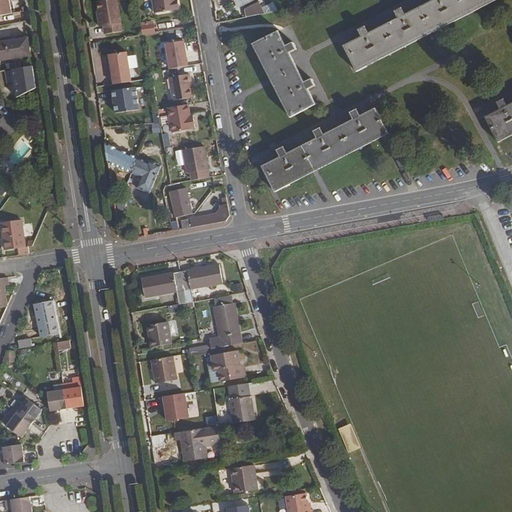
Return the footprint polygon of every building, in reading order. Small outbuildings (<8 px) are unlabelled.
[(0,0),(0,15),(12,13),(8,0),(0,0)] [(116,0),(106,0),(99,1),(101,11),(102,17),(98,18),(100,27),(104,27),(105,35),(122,32),(116,0)] [(153,0),(155,13),(179,9),(177,0),(153,0)] [(368,66),(366,63),(490,0),(440,0),(356,43),(355,41),(344,46),(357,71),(368,66)] [(355,41),(356,43),(440,0),(434,0),(405,15),(402,8),(395,11),(398,18),(369,33),(365,26),(359,30),(362,37),(355,41)] [(490,0),(366,63),(368,66),(497,0),(490,0)] [(245,18),(263,12),(259,1),(242,8),(245,18)] [(141,25),(143,34),(155,32),(153,23),(141,25)] [(294,116),(313,106),(280,39),(282,38),(279,31),(256,43),(294,116)] [(0,60),(31,56),(28,38),(0,42),(0,60)] [(312,79),(305,83),(290,52),(296,49),(293,43),(286,46),(282,38),(280,39),(313,106),(316,104),(308,89),(315,86),(312,79)] [(183,40),(165,43),(170,69),(188,65),(183,40)] [(291,117),(294,116),(256,43),(253,44),(258,53),(280,96),(291,117)] [(126,52),(108,55),(113,84),(131,81),(126,52)] [(31,67),(10,69),(12,94),(33,92),(31,67)] [(190,73),(169,77),(174,100),(194,96),(190,73)] [(112,91),(116,113),(140,108),(137,87),(112,91)] [(486,117),(487,120),(511,106),(511,103),(507,106),(504,99),(497,103),(500,109),(486,117)] [(188,104),(168,107),(172,132),(195,128),(194,118),(191,118),(190,115),(188,104)] [(511,106),(487,120),(497,140),(511,131),(511,106)] [(286,186),(284,184),(387,131),(375,108),(368,112),(370,115),(311,145),(310,142),(303,146),(304,148),(274,164),(273,161),(262,166),(276,192),(286,186)] [(310,142),(311,145),(370,115),(368,112),(361,116),(357,109),(351,112),(354,119),(324,135),(321,128),(314,131),(318,138),(310,142)] [(286,186),(389,134),(387,131),(284,184),(286,186)] [(498,142),(511,135),(511,131),(497,140),(498,142)] [(138,157),(105,143),(108,162),(131,173),(138,157)] [(204,146),(183,150),(187,173),(190,172),(192,180),(209,177),(208,169),(204,146)] [(304,148),(303,146),(287,154),(284,147),(277,150),(281,157),(273,161),(274,164),(304,148)] [(147,162),(138,157),(131,173),(141,177),(137,188),(149,193),(161,165),(147,160),(147,162)] [(176,218),(193,214),(187,188),(170,192),(176,218)] [(51,189),(42,190),(43,199),(52,198),(51,189)] [(226,222),(230,216),(228,204),(227,197),(223,198),(224,205),(220,206),(220,208),(216,214),(190,218),(191,228),(226,222)] [(191,228),(190,218),(182,221),(183,230),(191,228)] [(5,250),(18,248),(25,247),(21,220),(1,223),(5,250)] [(25,247),(18,248),(19,256),(29,254),(28,247),(25,247)] [(220,264),(142,279),(145,298),(177,292),(180,305),(187,303),(194,302),(191,289),(223,283),(220,264)] [(8,277),(0,278),(0,307),(8,306),(5,286),(9,285),(8,277)] [(233,293),(243,291),(241,283),(232,285),(233,293)] [(216,299),(217,306),(232,304),(230,296),(216,299)] [(54,309),(57,308),(56,301),(53,302),(53,301),(34,304),(36,315),(29,316),(30,323),(37,321),(38,326),(35,326),(38,338),(50,336),(48,326),(57,325),(54,309)] [(219,337),(210,339),(211,345),(212,349),(243,344),(242,342),(235,303),(232,304),(217,306),(214,307),(219,337)] [(168,322),(148,326),(151,348),(172,344),(168,322)] [(22,332),(17,333),(20,349),(32,347),(30,339),(23,340),(22,332)] [(57,342),(59,349),(70,348),(69,340),(57,342)] [(263,352),(261,343),(250,345),(251,354),(263,352)] [(238,350),(211,356),(213,364),(208,365),(211,384),(221,382),(245,377),(243,365),(241,365),(238,350)] [(3,351),(4,362),(14,362),(14,351),(3,351)] [(151,360),(155,383),(177,379),(172,356),(151,360)] [(54,385),(54,391),(48,392),(50,411),(85,407),(82,387),(75,388),(74,382),(54,385)] [(232,400),(230,400),(234,424),(255,421),(252,396),(250,397),(248,384),(230,387),(232,400)] [(165,406),(167,421),(189,418),(185,393),(161,397),(162,406),(165,406)] [(10,421),(6,426),(22,438),(42,410),(27,398),(22,404),(18,401),(6,417),(10,421)] [(158,398),(146,400),(148,411),(159,410),(158,398)] [(350,425),(339,430),(349,452),(359,448),(350,425)] [(219,426),(175,433),(176,441),(183,440),(185,454),(184,454),(185,462),(208,458),(206,446),(221,443),(219,426)] [(0,465),(0,466),(25,462),(22,444),(3,447),(4,455),(0,455),(0,465)] [(254,465),(231,469),(235,494),(258,490),(254,465)] [(306,494),(287,497),(288,511),(311,511),(311,509),(309,509),(308,503),(306,494)] [(12,511),(32,511),(30,497),(5,500),(7,511),(13,510),(12,511)] [(249,511),(248,504),(240,505),(239,499),(227,501),(228,507),(224,508),(225,511),(249,511)]
